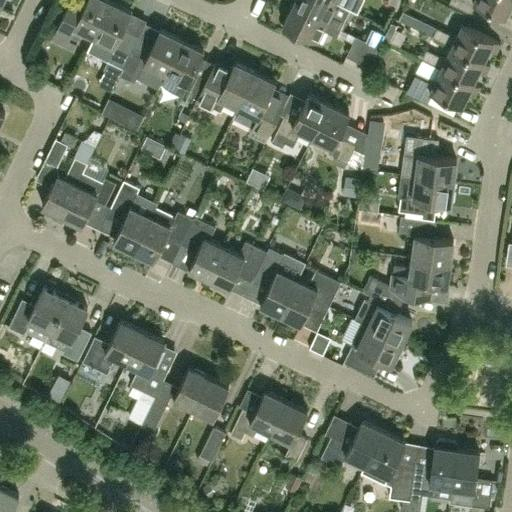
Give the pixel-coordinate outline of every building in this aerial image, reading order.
[(83,29),(95,34),(111,0),(70,0),(54,33),(76,44),(83,29)] [(111,0),(95,34),(106,40),(101,51),(110,55),(108,59),(109,60),(104,69),(119,76),(120,73),(123,67),(134,45),(136,42),(120,34),(132,10),(111,0)] [(337,1),(334,0),(294,0),(293,4),(341,27),(345,19),(332,13),(337,1)] [(511,0),(450,0),(450,1),(471,12),(477,1),(505,15),(511,2),(511,0)] [(337,35),(341,27),(293,4),(283,23),(318,40),(324,29),(337,35)] [(433,35),(451,44),(484,60),(490,48),(494,50),(497,46),(499,46),(501,42),(494,38),(462,22),(456,35),(437,26),(433,35)] [(161,82),(166,71),(182,38),(160,28),(149,52),(134,45),(123,67),(120,73),(135,81),(137,77),(158,87),(161,82)] [(347,54),(358,60),(368,40),(356,35),(347,54)] [(182,38),(166,71),(161,82),(171,87),(171,89),(192,100),(202,78),(192,73),(203,49),(182,38)] [(379,46),(368,40),(358,60),(369,65),(379,46)] [(422,57),(440,66),(473,82),(479,69),(484,72),(486,67),(488,68),(490,63),(484,60),(451,44),(445,57),(427,48),(422,57)] [(238,104),(238,105),(255,70),(235,60),(233,65),(217,57),(207,77),(211,79),(201,100),(221,110),(227,99),(238,104)] [(480,85),(473,82),(440,66),(434,78),(416,69),(406,90),(428,100),(433,89),(462,104),(468,91),(473,93),(476,89),(478,90),(480,85)] [(267,137),(279,112),(289,93),(273,85),(276,80),(255,70),(238,105),(238,104),(233,116),(253,126),(251,129),(267,137)] [(293,144),(296,138),(301,129),(313,135),(329,101),(309,92),(298,115),(287,110),(272,140),(283,146),(286,141),(293,144)] [(347,162),(357,143),(347,138),(349,132),(347,125),(343,123),(349,111),(329,101),(313,135),(333,145),(332,148),(334,155),(347,162)] [(45,158),(58,164),(68,143),(73,146),(78,136),(65,130),(61,139),(56,136),(45,158)] [(416,175),(430,177),(454,180),(457,158),(428,154),(431,137),(407,133),(403,159),(418,161),(416,175)] [(87,139),(79,152),(90,158),(98,146),(87,139)] [(42,204),(62,214),(83,170),(88,161),(75,155),(65,176),(58,172),(42,204)] [(103,180),(83,170),(62,214),(82,223),(95,197),(106,202),(116,181),(105,175),(103,180)] [(359,177),(345,175),(343,194),(356,196),(359,177)] [(454,180),(430,177),(416,175),(414,188),(402,187),(399,209),(423,212),(425,199),(451,203),(454,180)] [(114,239),(134,249),(155,206),(155,205),(157,201),(137,192),(140,186),(124,178),(110,207),(126,215),(114,239)] [(175,215),(155,206),(134,249),(154,259),(166,234),(182,242),(183,240),(194,217),(178,209),(175,215)] [(416,233),(413,255),(451,261),(454,238),(434,236),(437,218),(401,213),(401,218),(383,216),(381,230),(399,232),(399,231),(416,233)] [(209,277),(225,245),(210,237),(216,225),(195,215),(194,217),(183,240),(195,246),(193,251),(196,253),(189,267),(209,277)] [(267,250),(246,239),(240,252),(225,245),(209,277),(229,287),(236,272),(240,274),(242,269),(255,275),(257,270),(257,271),(267,250)] [(261,303),(281,312),(298,277),(305,262),(269,245),(267,250),(257,271),(273,278),(261,303)] [(391,287),(405,294),(406,295),(426,297),(428,280),(447,283),(451,261),(413,255),(411,265),(394,263),(391,287)] [(309,283),(298,277),(281,312),(301,322),(313,297),(329,305),(341,280),(325,272),(316,268),(309,283)] [(378,303),(368,323),(403,339),(413,319),(397,311),(405,294),(391,287),(377,280),(368,298),(378,303)] [(50,329),(66,296),(44,285),(35,303),(23,297),(9,325),(25,332),(26,330),(45,339),(50,329)] [(50,329),(45,339),(64,349),(63,351),(78,358),(92,331),(79,325),(88,306),(66,296),(50,329)] [(127,361),(143,329),(121,318),(110,342),(95,335),(83,360),(108,372),(116,355),(127,361)] [(403,339),(368,323),(363,320),(344,360),(374,374),(382,358),(391,363),(403,339)] [(155,395),(167,370),(153,363),(164,340),(143,329),(127,361),(139,367),(131,383),(155,395)] [(189,365),(174,397),(193,407),(209,375),(189,365)] [(385,376),(407,383),(410,372),(388,366),(385,376)] [(209,375),(193,407),(213,417),(229,385),(209,375)] [(254,435),(259,425),(271,431),(287,399),(265,389),(254,412),(243,406),(231,432),(242,437),(245,431),(254,435)] [(168,401),(155,395),(141,424),(154,430),(168,401)] [(287,399),(271,431),(292,441),(285,454),(296,460),(307,438),(297,432),(308,409),(287,399)] [(321,456),(341,465),(346,453),(365,462),(366,463),(383,428),(362,418),(350,443),(332,434),(321,456)] [(207,465),(210,458),(213,459),(226,430),(214,424),(200,453),(196,460),(207,465)] [(361,470),(391,485),(390,496),(410,499),(414,468),(414,467),(403,466),(395,462),(406,439),(383,428),(366,463),(365,462),(361,470)] [(450,497),(451,485),(452,485),(457,447),(458,443),(455,439),(441,437),(437,440),(436,444),(435,444),(432,464),(430,464),(427,467),(426,469),(414,468),(410,499),(410,500),(418,500),(419,492),(429,494),(428,494),(435,495),(450,497)] [(480,450),(457,447),(452,485),(474,488),(472,504),(490,506),(493,478),(476,476),(480,450)] [(294,491),(302,476),(291,471),(284,485),(289,488),(294,491)] [(0,511),(9,511),(19,493),(0,484),(0,511)]
